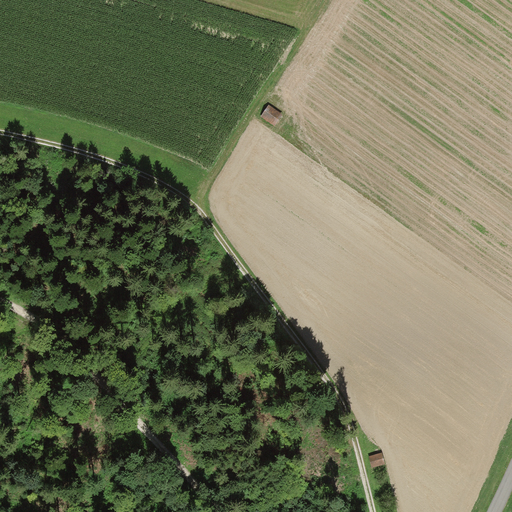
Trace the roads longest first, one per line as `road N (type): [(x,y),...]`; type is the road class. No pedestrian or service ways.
road 1 (track): [(0,135),(110,162),(194,203),(337,399),(371,511)]
road 2 (track): [(214,511),(97,377),(29,317),(0,303)]
road 3 (track): [(319,0),(194,203)]
